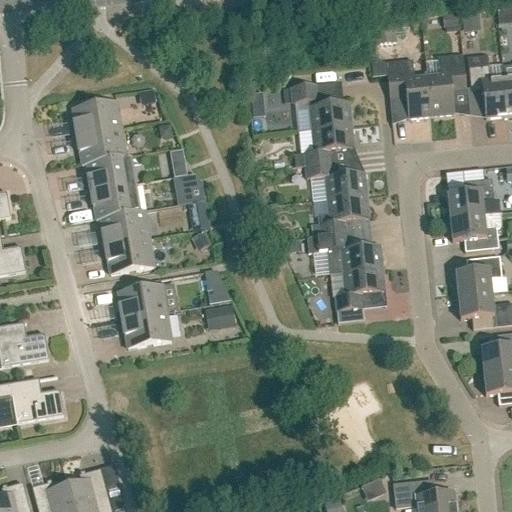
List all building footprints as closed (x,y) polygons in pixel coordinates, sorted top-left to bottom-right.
[(427,81),(432,120),(454,118),(452,97),(467,95),(463,58),(438,61),(439,72),(438,73),(439,80),(427,81)] [(508,120),(504,83),(491,85),(489,59),(468,62),(471,97),(483,95),(486,123),(508,120)] [(405,102),(408,123),(432,120),(427,81),(414,82),(413,75),(412,63),(385,66),(389,104),(405,102)] [(319,105),(317,89),(290,92),(292,108),(319,105)] [(251,98),(252,109),(264,108),(263,96),(251,98)] [(76,141),(121,133),(116,105),(72,112),(75,125),(73,126),(76,141)] [(312,133),(351,129),(348,106),(310,110),(312,133)] [(296,171),(305,170),(331,167),(330,156),(353,153),(351,129),(312,133),(315,157),(295,159),(296,171)] [(125,161),(121,133),(76,141),(79,156),(80,156),(82,169),(87,168),(125,161)] [(182,154),(170,156),(172,165),(183,163),(182,154)] [(90,196),(135,188),(130,160),(125,161),(87,168),(89,180),(87,180),(90,196)] [(326,204),(366,200),(364,177),(333,181),(331,167),(305,170),(307,183),(324,182),(326,204)] [(450,223),(499,217),(498,203),(494,203),(491,182),(464,185),(465,197),(447,199),(450,223)] [(139,216),(139,215),(135,188),(90,196),(93,211),(94,211),(96,224),(101,223),(139,216)] [(0,223),(10,222),(6,196),(0,196),(0,223)] [(320,242),(346,239),(344,226),(368,224),(366,200),(326,204),(328,219),(318,220),(320,242)] [(104,251),(149,243),(144,215),(139,215),(139,216),(101,223),(103,235),(102,235),(104,251)] [(499,217),(450,223),(452,245),(464,244),(465,255),(499,251),(497,232),(500,228),(499,217)] [(207,221),(192,224),(194,235),(209,232),(207,221)] [(204,237),(193,243),(198,253),(209,248),(204,237)] [(343,277),(381,272),(379,249),(347,253),(346,239),(320,242),(307,243),(309,258),(327,256),(330,278),(343,277)] [(149,243),(104,251),(107,266),(108,266),(110,279),(154,272),(149,243)] [(0,253),(0,280),(25,276),(21,250),(0,253)] [(458,300),(492,296),(490,282),(502,280),(500,260),(466,263),(467,275),(455,276),(458,300)] [(343,277),(330,278),(332,302),(335,302),(336,315),(338,327),(364,325),(363,313),(361,298),(384,296),(381,272),(343,277)] [(209,307),(231,303),(219,280),(206,282),(209,307)] [(182,313),(175,286),(169,288),(176,314),(182,313)] [(121,324),(166,317),(161,288),(118,296),(120,309),(119,309),(121,324)] [(511,306),(493,309),(492,296),(458,300),(460,323),(472,322),(473,333),(507,329),(511,328),(511,306)] [(212,338),(240,336),(238,306),(210,308),(212,338)] [(166,317),(121,324),(124,340),(125,340),(127,353),(171,345),(166,317)] [(21,342),(18,328),(0,330),(0,371),(48,363),(44,338),(21,342)] [(483,375),(511,372),(511,337),(496,339),(498,350),(481,352),(483,375)] [(511,372),(483,375),(485,399),(497,397),(498,409),(511,407),(511,372)] [(36,398),(33,384),(0,389),(0,429),(6,428),(6,429),(63,419),(59,394),(36,398)] [(37,488),(48,485),(44,467),(33,469),(37,488)] [(67,489),(73,511),(110,511),(100,474),(79,479),(81,486),(67,489)] [(455,511),(453,496),(427,499),(425,485),(393,489),(395,511),(404,511),(416,511),(455,511)] [(73,511),(67,489),(54,493),(53,486),(32,492),(36,511),(73,511)] [(0,500),(0,511),(28,511),(22,487),(1,493),(3,499),(0,500)]
